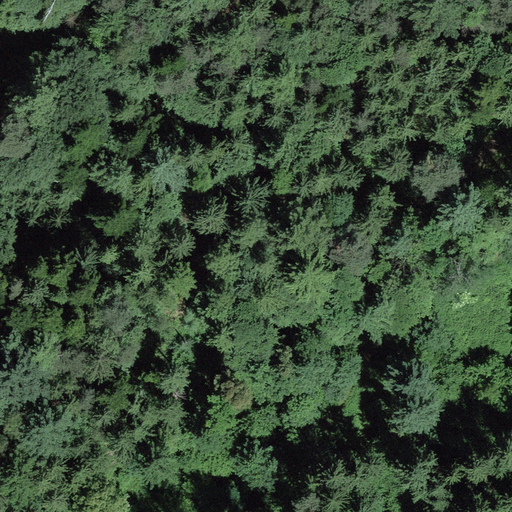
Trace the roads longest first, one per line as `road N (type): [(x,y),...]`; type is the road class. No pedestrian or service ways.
road 1 (track): [(511,131),(49,511)]
road 2 (track): [(511,259),(307,467),(220,511)]
